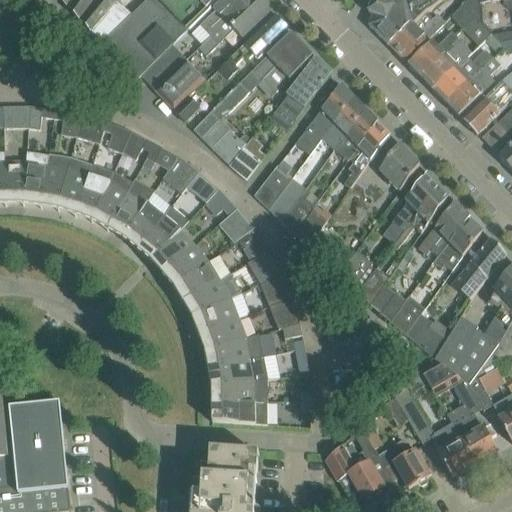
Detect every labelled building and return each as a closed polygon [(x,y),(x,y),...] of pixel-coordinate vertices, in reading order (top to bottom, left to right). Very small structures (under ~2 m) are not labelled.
[(72,0),(67,7),(80,21),(96,0),(72,0)] [(111,0),(96,0),(80,21),(84,25),(91,33),(92,31),(117,4),(111,0)] [(221,0),(160,0),(157,3),(153,0),(149,0),(133,16),(103,44),(101,46),(136,83),(141,78),(155,65),(158,62),(211,10),(221,0)] [(243,42),(272,15),(257,0),(252,0),(210,40),(198,52),(206,59),(234,32),(243,42)] [(252,0),(221,0),(211,10),(215,14),(200,28),(210,40),(252,0)] [(432,12),(449,0),(380,0),(380,3),(375,1),(369,15),(373,17),(369,26),(369,28),(389,47),(411,25),(413,28),(421,20),(426,15),(429,14),(432,12)] [(482,7),(481,0),(466,0),(467,4),(462,8),(483,27),(482,7)] [(92,31),(91,33),(103,44),(133,16),(117,4),(92,31)] [(267,52),(274,46),(289,32),(275,17),(229,61),(229,62),(236,68),(244,60),(251,61),(255,56),(263,48),(267,52)] [(421,20),(413,28),(411,25),(389,47),(405,64),(445,25),(438,17),(428,26),(421,20)] [(484,29),(483,29),(475,20),(472,23),(465,30),(465,31),(464,32),(471,40),(479,48),(485,42),(491,36),(484,29)] [(421,80),(457,43),(459,41),(452,34),(437,48),(432,43),(408,67),(421,80)] [(277,93),(313,58),(292,35),(268,58),(240,85),(250,96),(265,81),(277,93)] [(504,50),(491,36),(485,42),(498,56),(504,50)] [(433,92),(457,69),(468,59),(472,55),(459,41),(457,43),(421,80),(433,92)] [(161,66),(158,62),(155,65),(141,78),(155,93),(187,63),(175,52),(161,66)] [(446,105),(492,60),(485,52),(472,64),(468,59),(457,69),(433,92),(446,105)] [(493,59),(492,60),(446,105),(459,118),(473,104),(494,84),(489,79),(500,67),(493,59)] [(286,133),(331,76),(316,60),(303,76),(287,98),(289,99),(271,121),(286,133)] [(239,71),(236,68),(229,62),(216,75),(226,84),(239,71)] [(187,63),(155,93),(174,113),(189,100),(206,84),(187,63)] [(491,123),(511,102),(511,92),(510,91),(511,89),(511,84),(506,78),(494,90),(476,108),(462,122),(477,137),(491,123)] [(322,143),(354,100),(342,87),(341,88),(306,133),(320,145),(322,143)] [(200,111),(189,100),(174,113),(185,126),(200,111)] [(335,154),(366,112),(354,100),(322,143),(335,154)] [(29,131),(30,109),(4,109),(4,118),(4,130),(4,132),(29,131)] [(40,133),(43,111),(30,109),(29,131),(40,133)] [(55,122),(56,113),(47,111),(46,120),(55,122)] [(511,111),(482,140),(496,155),(511,139),(511,111)] [(357,151),(378,125),(366,112),(335,154),(347,165),(357,151)] [(76,140),(82,117),(56,113),(55,122),(63,123),(61,138),(76,140)] [(230,169),(231,170),(245,152),(244,151),(246,148),(211,115),(194,133),(230,169)] [(104,135),(107,125),(82,117),(76,140),(100,148),(104,135)] [(122,156),(132,134),(107,125),(104,135),(113,137),(108,150),(122,156)] [(378,153),(390,136),(378,125),(357,151),(362,156),(348,173),(352,176),(344,188),(350,192),(378,153)] [(150,154),(155,146),(132,134),(122,156),(136,163),(143,150),(150,154)] [(163,151),(155,146),(150,154),(158,159),(163,151)] [(408,183),(420,167),(399,146),(381,171),(379,174),(368,187),(389,209),(408,183)] [(511,173),(511,146),(499,159),(511,173)] [(247,184),(261,165),(245,152),(231,170),(247,184)] [(41,210),(48,167),(49,158),(28,155),(27,164),(24,208),(41,210)] [(58,213),(72,160),(49,157),(49,158),(48,167),(41,210),(58,213)] [(181,197),(198,176),(178,159),(162,182),(181,197)] [(89,177),(93,167),(72,160),(58,213),(75,219),(89,177)] [(24,208),(27,164),(5,164),(6,208),(24,208)] [(92,224),(109,184),(114,175),(93,167),(89,177),(75,219),(92,224)] [(268,212),(292,181),(278,169),(254,199),(268,212)] [(107,233),(128,195),(133,185),(114,175),(109,184),(92,224),(107,233)] [(403,235),(438,186),(427,175),(415,191),(405,202),(408,204),(400,215),(392,225),(393,227),(384,238),(394,248),(403,235)] [(219,192),(205,181),(198,176),(181,197),(181,198),(186,191),(205,207),(219,192)] [(293,181),(292,181),(268,212),(281,226),(298,203),(306,192),(292,182),(293,181)] [(123,241),(147,205),(155,194),(135,182),(133,185),(128,195),(107,233),(123,241)] [(437,214),(449,198),(438,186),(403,235),(394,248),(398,251),(415,231),(420,237),(427,228),(437,214)] [(219,192),(205,207),(205,208),(215,219),(223,211),(229,218),(236,212),(219,192)] [(307,222),(313,213),(298,203),(281,226),(297,239),(307,222)] [(438,260),(469,218),(455,204),(419,249),(427,256),(430,254),(438,260)] [(137,252),(164,218),(147,205),(123,241),(137,252)] [(150,263),(181,232),(188,223),(171,209),(164,218),(137,252),(150,263)] [(235,225),(242,218),(236,212),(229,218),(235,225)] [(327,224),(313,213),(307,222),(297,239),(309,249),(321,233),(327,224)] [(471,248),(483,232),(469,218),(438,260),(447,269),(458,255),(463,259),(471,248)] [(162,277),(195,248),(181,232),(150,263),(162,277)] [(352,261),(321,233),(309,249),(340,278),(352,261)] [(508,258),(507,258),(491,241),(471,266),(473,268),(460,284),(475,297),(487,282),(488,283),(508,258)] [(267,254),(262,246),(255,251),(259,259),(267,254)] [(209,264),(195,248),(162,277),(173,290),(209,264)] [(408,252),(400,265),(398,269),(404,273),(414,257),(408,252)] [(272,262),(267,254),(259,259),(264,267),(272,262)] [(356,255),(352,261),(340,278),(339,279),(354,293),(373,267),(356,255)] [(220,258),(209,264),(173,290),(183,305),(220,283),(239,270),(237,265),(228,271),(220,258)] [(490,360),(511,329),(511,328),(511,268),(493,292),(486,301),(499,313),(484,338),(476,334),(478,331),(461,320),(450,338),(433,362),(444,369),(460,381),(471,388),(476,379),(490,360)] [(370,308),(384,288),(389,281),(375,272),(357,297),(370,309),(370,308)] [(281,277),(260,287),(263,293),(269,309),(290,301),(281,277)] [(231,301),(220,283),(183,305),(192,320),(231,301)] [(391,325),(406,304),(384,288),(370,308),(391,325)] [(405,338),(421,317),(425,311),(410,299),(406,304),(391,325),(391,326),(405,338)] [(239,321),(231,301),(192,320),(198,337),(239,321)] [(300,326),(290,301),(269,309),(279,332),(283,331),(300,326)] [(433,362),(450,338),(421,317),(405,338),(433,362)] [(247,341),(239,321),(198,337),(204,353),(247,341)] [(302,338),(300,326),(283,331),(285,341),(302,338)] [(495,368),(511,357),(511,328),(511,329),(490,360),(495,368)] [(259,338),(247,341),(204,353),(208,370),(251,362),(263,360),(259,338)] [(305,352),(303,343),(294,344),(296,353),(305,352)] [(309,372),(307,360),(305,352),(296,353),(300,374),(309,372)] [(268,382),(263,360),(251,362),(208,370),(211,388),(268,382)] [(490,360),(476,379),(480,385),(499,374),(495,368),(490,360)] [(424,380),(444,369),(433,362),(420,373),(424,380)] [(471,388),(460,381),(444,369),(424,380),(436,399),(453,389),(470,419),(483,412),(484,414),(485,413),(471,388)] [(424,380),(420,373),(407,386),(411,393),(424,380)] [(480,385),(476,379),(471,388),(485,413),(493,408),(480,385)] [(267,404),(268,382),(211,388),(212,406),(267,404)] [(395,398),(396,400),(409,422),(422,445),(435,437),(407,391),(395,398)] [(301,395),(301,404),(310,404),(310,395),(301,395)] [(0,511),(70,511),(60,404),(11,409),(11,401),(0,402),(0,400),(0,511)] [(409,422),(396,400),(384,408),(385,410),(391,418),(394,422),(398,428),(409,422)] [(268,427),(267,404),(212,406),(212,424),(268,427)] [(311,413),(310,404),(301,404),(301,413),(311,413)] [(511,411),(498,420),(511,445),(511,411)] [(475,467),(498,454),(484,428),(481,430),(475,420),(454,431),(475,467)] [(383,446),(369,421),(361,429),(374,452),(383,446)] [(378,458),(374,452),(361,429),(353,436),(363,454),(352,460),(344,446),(326,462),(338,483),(349,477),(364,503),(385,490),(384,490),(393,484),(378,458)] [(452,480),(475,467),(454,431),(433,443),(439,453),(437,454),(452,480)] [(430,479),(420,462),(415,452),(413,453),(409,446),(402,443),(378,458),(393,484),(402,479),(409,492),(430,479)] [(257,473),(258,455),(210,451),(208,479),(202,478),(200,511),(246,511),(250,472),(257,473)]
